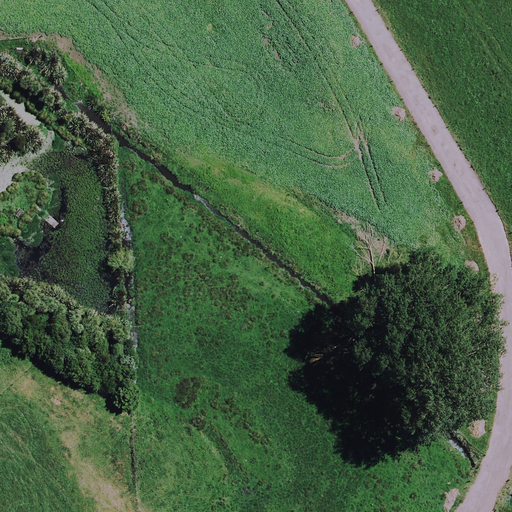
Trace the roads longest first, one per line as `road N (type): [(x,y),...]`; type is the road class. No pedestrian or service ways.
road 1 (track): [(511,226),(412,34),(382,0)]
road 2 (track): [(497,456),(511,288)]
